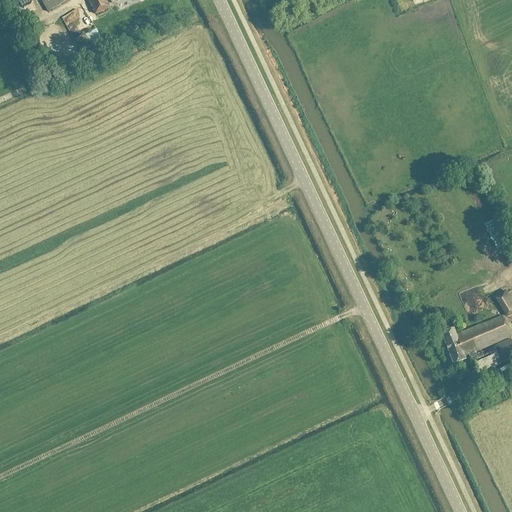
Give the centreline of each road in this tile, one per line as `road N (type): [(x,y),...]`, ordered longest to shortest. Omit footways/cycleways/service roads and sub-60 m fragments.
road 1 (tertiary): [(459,511),(218,0)]
road 2 (unknown): [(360,302),(0,476)]
